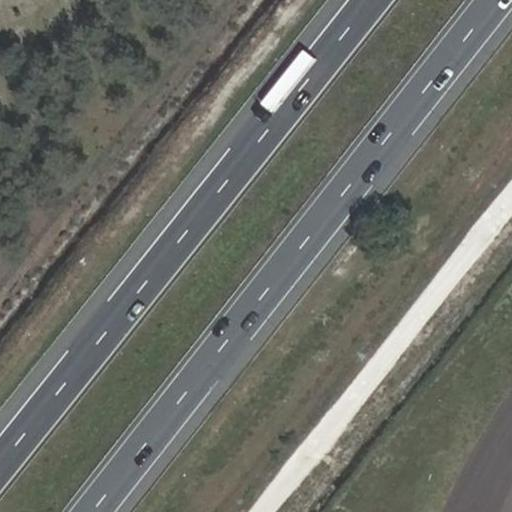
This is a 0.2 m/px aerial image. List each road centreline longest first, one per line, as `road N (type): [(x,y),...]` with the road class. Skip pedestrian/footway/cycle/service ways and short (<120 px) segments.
road 1 (motorway): [(97,511),(501,0)]
road 2 (motorway): [(372,0),(0,460)]
road 3 (track): [(511,213),(276,511)]
